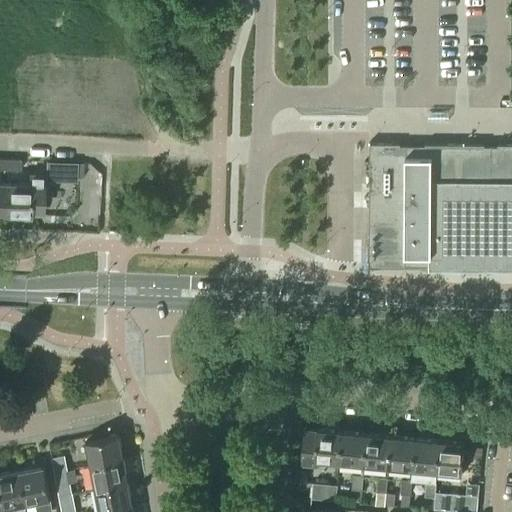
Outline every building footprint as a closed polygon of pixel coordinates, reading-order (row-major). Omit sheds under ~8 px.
[(400,143),(369,143),(369,144),(369,264),(368,264),(368,267),(396,267),(447,267),(447,265),(460,265),(460,267),(507,267),(507,266),(511,265),(511,143),(497,144),(497,145),(484,145),(484,144),(425,143),(425,145),(418,145),(418,155),(405,155),(405,145),(400,145),(400,143)] [(418,145),(405,145),(405,155),(418,155),(418,145)] [(20,160),(7,159),(6,169),(20,170),(20,160)] [(47,161),(46,181),(76,182),(77,162),(70,162),(47,161)] [(6,183),(5,213),(15,213),(15,216),(26,217),(26,214),(29,214),(30,184),(6,183)] [(338,462),(341,430),(316,428),(316,430),(303,429),(300,464),(314,466),(314,460),(338,462)] [(362,464),(365,433),(341,430),(338,462),(362,464)] [(90,463),(124,456),(119,432),(85,439),(90,463)] [(387,466),(390,435),(365,433),(362,464),(387,466)] [(411,469),(414,438),(390,435),(387,466),(411,469)] [(414,438),(411,469),(412,469),(411,480),(411,481),(412,481),(426,482),(435,483),(436,471),(439,440),(414,438)] [(436,471),(460,473),(463,442),(439,440),(436,471)] [(64,454),(53,456),(56,470),(66,468),(64,454)] [(94,487),(129,480),(124,456),(90,463),(94,487)] [(44,464),(20,469),(27,503),(35,501),(37,511),(41,511),(52,509),(50,499),(51,498),(44,464)] [(66,468),(56,470),(59,484),(69,482),(66,468)] [(20,469),(0,472),(0,491),(3,507),(27,503),(20,469)] [(362,490),(363,476),(353,475),(351,489),(362,490)] [(386,492),(387,478),(377,477),(376,491),(386,492)] [(411,495),(412,481),(411,481),(411,480),(402,479),(400,494),(411,495)] [(99,511),(133,504),(129,480),(94,487),(99,511)] [(312,482),(310,498),(335,500),(337,485),(312,482)] [(436,483),(435,483),(426,482),(425,496),(435,497),(435,492),(436,483)] [(435,497),(434,507),(466,510),(476,510),(477,510),(479,496),(462,494),(435,492),(435,497)] [(65,511),(75,511),(73,502),(64,504),(65,511)]
